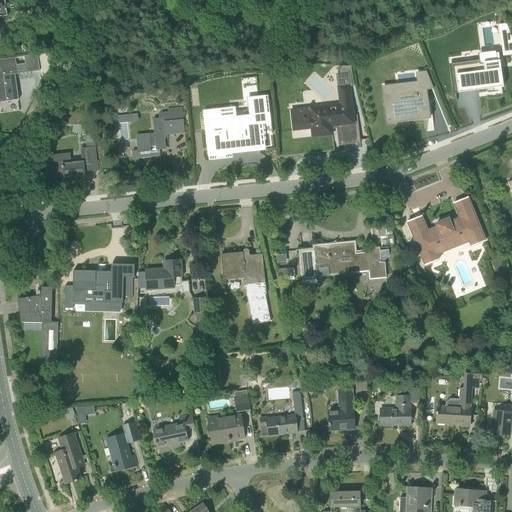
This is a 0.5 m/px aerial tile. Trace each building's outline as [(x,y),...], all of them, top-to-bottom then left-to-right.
[(0,0),(0,28),(3,28),(1,17),(8,16),(6,9),(10,8),(10,4),(6,4),(5,0),(0,0)] [(507,46),(511,43),(511,36),(507,25),(499,28),(507,46)] [(464,68),(452,70),(455,94),(503,87),(499,53),(482,55),(483,63),(463,65),(464,68)] [(12,96),(18,95),(15,75),(33,72),(40,71),(37,54),(31,55),(24,56),(25,64),(16,65),(15,58),(0,59),(0,100),(7,99),(7,101),(13,101),(12,96)] [(396,123),(430,119),(427,90),(434,89),(427,71),(419,72),(421,89),(384,94),(387,117),(395,116),(396,123)] [(311,131),(312,131),(312,137),(332,135),(331,126),(337,126),(337,130),(354,128),(353,116),(354,116),(354,111),(353,111),(352,103),(351,103),(350,89),(342,90),(343,104),(317,108),(308,109),(309,118),(305,118),(303,118),(303,119),(292,120),(294,130),(311,129),(311,131)] [(234,107),(235,116),(204,120),(205,125),(204,125),(205,129),(206,134),(209,134),(212,152),(224,151),(228,150),(256,147),(256,150),(256,151),(265,150),(265,149),(261,149),(261,147),(261,142),(258,124),(270,122),(271,127),(272,127),(268,95),(257,97),(249,97),(250,106),(234,107)] [(159,113),(160,118),(153,119),(155,134),(150,135),(137,136),(138,151),(132,151),(133,158),(160,155),(159,152),(158,152),(157,149),(165,148),(164,138),(167,138),(166,135),(175,134),(175,130),(183,129),(184,133),(185,133),(182,107),(169,108),(170,112),(159,113)] [(134,114),(116,116),(117,124),(134,122),(134,114)] [(96,149),(86,149),(81,150),(82,162),(71,164),(70,155),(51,156),(53,174),(64,173),(64,176),(84,174),(84,171),(98,170),(96,156),(96,149)] [(454,203),(460,218),(450,222),(448,219),(436,224),(437,227),(427,232),(421,216),(407,222),(425,266),(436,261),(432,250),(445,245),(444,241),(455,237),(456,240),(470,235),(474,246),(485,242),(467,197),(454,203)] [(371,227),(372,238),(380,237),(381,245),(394,244),(393,236),(387,237),(386,226),(371,227)] [(356,254),(355,242),(313,246),(314,249),(299,250),(302,281),(317,280),(316,267),(330,265),(330,272),(340,271),(339,256),(356,254)] [(252,325),(271,321),(271,320),(270,320),(265,294),(266,294),(262,255),(250,256),(249,252),(251,252),(251,251),(251,250),(250,249),(249,248),(248,247),(247,247),(246,247),(246,249),(245,249),(244,250),(243,251),(243,252),(243,253),(242,253),(222,255),(224,280),(245,278),(246,284),(247,297),(247,298),(248,298),(253,324),(252,324),(252,325)] [(389,250),(380,251),(380,248),(367,249),(367,253),(356,254),(339,256),(340,271),(340,274),(369,271),(370,279),(386,278),(385,262),(381,263),(381,261),(383,261),(385,260),(387,259),(388,257),(389,255),(389,250)] [(147,290),(174,288),(182,287),(183,293),(190,292),(189,281),(182,282),(180,260),(178,260),(178,259),(174,259),(173,261),(164,261),(165,269),(146,271),(147,290)] [(80,271),(74,271),(74,272),(73,302),(85,302),(86,290),(95,291),(95,286),(111,286),(111,309),(122,310),(122,269),(112,268),(112,274),(95,274),(95,271),(80,271)] [(294,268),(282,268),(283,277),(295,276),(294,268)] [(42,323),(51,323),(52,288),(42,288),(41,296),(18,300),(22,322),(42,323)] [(196,314),(198,332),(210,331),(206,297),(193,299),(194,313),(195,313),(195,314),(196,314)] [(42,350),(41,361),(57,361),(58,351),(42,350)] [(460,364),(457,356),(452,358),(456,366),(460,364)] [(201,367),(189,369),(190,377),(202,376),(202,373),(205,373),(205,369),(202,369),(201,367)] [(306,383),(313,381),(311,373),(304,375),(306,383)] [(461,426),(469,426),(471,387),(481,387),(481,374),(468,374),(467,389),(459,389),(459,399),(450,399),(445,403),(445,406),(437,406),(436,422),(461,424),(461,426)] [(409,386),(421,384),(419,377),(408,379),(409,386)] [(419,403),(419,389),(409,389),(409,396),(396,396),(396,409),(380,409),(380,426),(393,425),(410,425),(410,409),(410,403),(419,403)] [(340,411),(329,411),(330,423),(328,423),(329,426),(330,426),(330,430),(341,430),(341,428),(353,427),(353,429),(354,429),(352,390),(339,390),(340,411)] [(248,395),(247,395),(246,391),(235,392),(235,396),(235,397),(237,411),(250,409),(248,395)] [(267,427),(268,435),(305,431),(300,392),(292,393),(295,416),(267,419),(266,417),(260,417),(261,427),(267,427)] [(511,401),(511,413),(492,411),(491,431),(492,431),(491,434),(509,436),(511,423),(511,422),(511,401)] [(86,422),(86,414),(95,414),(94,406),(76,407),(77,423),(86,422)] [(68,420),(76,417),(72,408),(64,408),(68,420)] [(181,446),(180,442),(179,439),(187,437),(185,429),(194,427),(192,415),(180,418),(181,424),(154,430),(157,448),(172,445),(173,448),(181,446)] [(209,428),(210,436),(211,436),(213,444),(213,440),(228,438),(228,441),(230,441),(230,439),(237,437),(237,438),(244,437),(241,417),(221,421),(220,420),(209,422),(210,428),(209,428)] [(136,466),(134,457),(130,458),(126,443),(140,439),(135,423),(124,426),(126,434),(107,439),(114,464),(115,469),(116,468),(116,471),(136,466)] [(79,426),(71,429),(73,434),(81,431),(79,426)] [(76,468),(84,466),(74,434),(59,439),(63,451),(56,453),(65,483),(74,481),(75,482),(77,481),(77,480),(79,479),(76,468)] [(407,498),(400,497),(399,511),(430,511),(431,489),(407,488),(407,498)] [(483,491),(455,489),(454,505),(472,507),(472,511),(490,511),(491,501),(482,500),(483,491)] [(330,492),(330,508),(360,507),(360,491),(330,492)]
